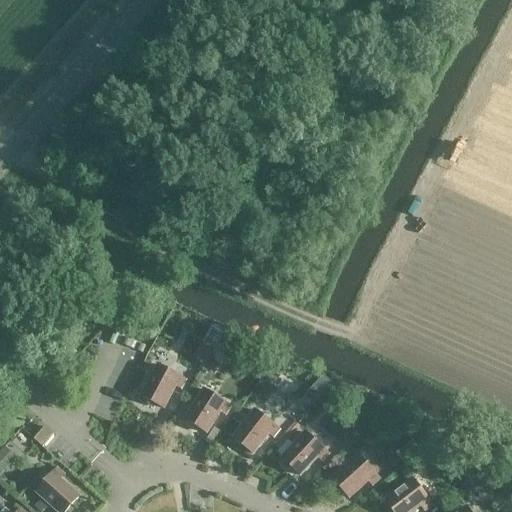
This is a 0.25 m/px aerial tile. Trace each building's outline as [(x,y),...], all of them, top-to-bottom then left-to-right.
[(200,343),(192,359),(204,365),(210,355),(213,350),(200,343)] [(210,355),(204,365),(210,370),(218,369),(222,361),(210,355)] [(140,396),(163,408),(175,386),(180,388),(184,380),(157,365),(140,396)] [(323,375),(303,396),(312,405),(332,384),(323,375)] [(206,433),(219,411),(224,414),(230,406),(203,389),(184,419),(206,433)] [(296,425),(308,411),(293,398),(281,411),(296,425)] [(375,419),(377,422),(391,410),(382,399),(368,411),(375,419)] [(268,433),(273,437),(279,429),(253,410),(232,438),(252,454),(268,433)] [(368,411),(359,418),(367,427),(375,419),(368,411)] [(53,435),(52,435),(44,427),(33,439),(42,447),(53,435)] [(328,454),(304,432),(281,458),(299,475),(317,457),(321,461),(328,454)] [(413,440),(395,453),(406,467),(424,454),(413,440)] [(331,479),(348,497),(367,480),(371,485),(378,478),(357,455),(331,479)] [(485,461),(463,475),(472,490),(495,476),(485,461)] [(35,492),(42,498),(33,507),(39,511),(42,511),(49,504),(57,511),(65,511),(79,497),(60,480),(64,475),(57,469),(35,492)] [(393,511),(410,511),(420,505),(424,510),(431,504),(412,479),(384,500),(393,511)]
